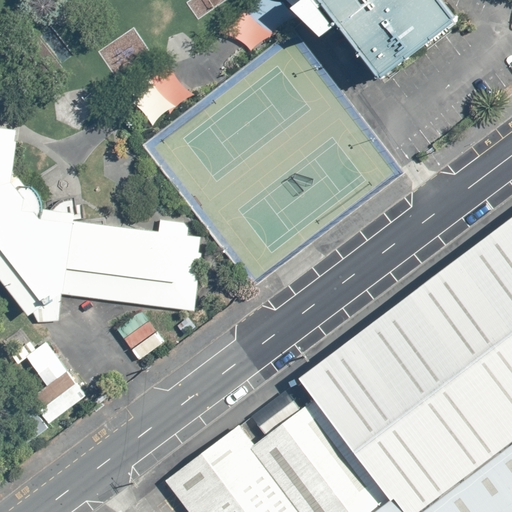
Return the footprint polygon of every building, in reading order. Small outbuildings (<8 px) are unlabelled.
[(442,16),(430,0),(313,0),(369,72),(442,16)] [(0,292),(23,322),(41,322),(55,293),(184,313),(187,237),(27,219),(1,175),(3,132),(0,131),(0,292)] [(511,511),(511,225),(290,393),(303,410),(380,511),(511,511)] [(60,359),(46,342),(28,358),(42,374),(60,359)] [(276,511),(380,511),(303,410),(237,460),(276,511)] [(163,511),(276,511),(237,460),(221,440),(150,494),(163,511)]
